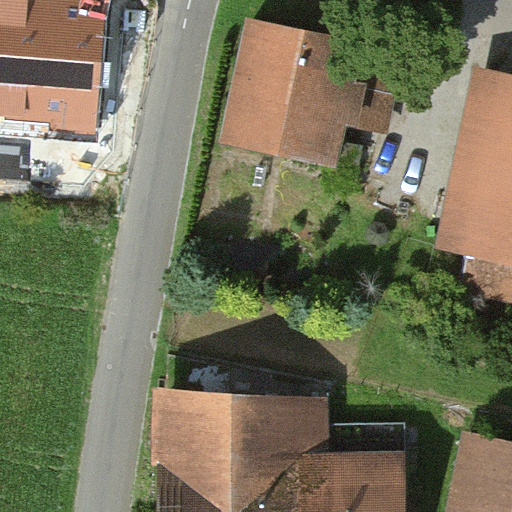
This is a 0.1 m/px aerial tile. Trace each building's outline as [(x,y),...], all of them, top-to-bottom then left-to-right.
[(102,0),(0,0),(0,126),(93,133),(102,0)] [(347,50),(230,29),(206,154),(323,176),(347,50)] [(511,78),(470,70),(430,264),(511,280),(511,78)] [(327,391),(143,395),(145,511),(404,511),(403,459),(329,460),(327,391)] [(511,511),(511,447),(466,436),(446,511),(511,511)]
